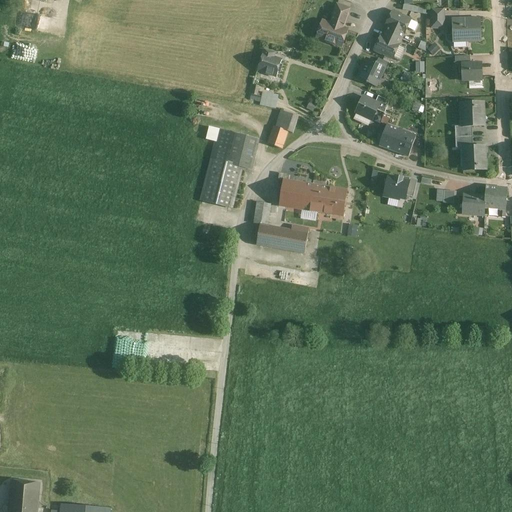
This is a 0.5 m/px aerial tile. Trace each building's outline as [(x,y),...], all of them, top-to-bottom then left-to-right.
[(349,10),(337,5),(332,21),(344,25),(349,10)] [(404,5),(403,5),(402,10),(418,13),(419,7),(404,5)] [(444,10),(431,10),(431,18),(444,18),(444,10)] [(410,21),(392,12),(390,13),(388,17),(389,19),(386,26),(388,26),(404,34),(410,21)] [(444,18),(431,18),(431,28),(443,28),(444,18)] [(480,23),(467,23),(467,20),(452,21),(453,41),(466,41),(466,42),(481,41),(480,23)] [(332,21),(331,24),(323,21),(317,38),(341,47),(347,30),(343,28),(344,25),(332,21)] [(404,34),(388,26),(385,32),(401,39),(404,34)] [(401,39),(385,32),(383,37),(381,36),(378,43),(375,44),(373,47),(374,50),(393,58),(401,39)] [(434,44),(427,50),(433,56),(440,49),(434,44)] [(275,54),(264,50),(258,71),(276,77),(282,60),(273,58),(275,54)] [(470,57),(455,57),(455,65),(462,65),(470,65),(470,57)] [(389,64),(378,58),(376,64),(384,68),(387,69),(389,64)] [(376,64),(367,60),(358,78),(376,86),(384,68),(376,64)] [(415,72),(423,72),(423,62),(415,62),(415,72)] [(470,65),(462,65),(462,81),(483,81),(482,64),(470,65)] [(277,90),(253,85),(250,101),(256,102),(258,92),(276,96),(277,90)] [(389,102),(378,96),(375,103),(380,105),(377,110),(385,114),(389,102)] [(375,103),(363,97),(355,113),(372,121),(377,110),(380,105),(375,103)] [(484,106),(464,107),(465,127),(473,127),(474,127),(485,127),(484,106)] [(282,111),(276,127),(289,131),(293,133),(298,116),(282,111)] [(416,136),(387,125),(379,146),(408,157),(416,136)] [(276,127),(274,127),(269,145),(283,149),(289,131),(276,127)] [(473,127),(465,127),(455,127),(455,138),(473,137),(473,127)] [(227,163),(234,135),(218,131),(211,159),(227,163)] [(258,141),(234,135),(227,163),(227,164),(245,168),(251,170),(258,141)] [(473,137),(455,138),(456,149),(466,148),(474,148),(473,137)] [(474,148),(466,148),(467,168),(486,168),(485,147),(474,148)] [(242,171),(244,172),(245,168),(227,164),(227,163),(211,159),(201,200),(232,208),(242,171)] [(409,182),(389,177),(384,197),(399,199),(399,198),(406,199),(409,182)] [(286,182),(283,182),(279,209),(344,217),(347,191),(286,182)] [(486,188),(485,197),(484,208),(500,210),(499,217),(505,218),(505,210),(507,189),(486,188)] [(454,192),(444,191),(443,203),(453,205),(454,192)] [(485,197),(464,195),(462,214),(483,216),(484,208),(485,197)] [(271,205),(258,203),(255,224),(261,225),(268,226),(271,205)] [(309,229),(293,226),(292,230),(268,226),(261,225),(257,246),(305,254),(309,229)] [(358,226),(350,225),(348,237),(356,238),(358,226)] [(483,229),(473,227),(472,234),(482,236),(483,229)] [(39,484),(12,482),(9,507),(37,510),(39,484)]
